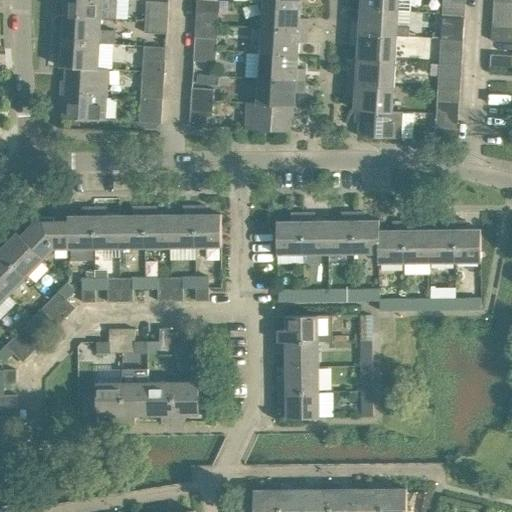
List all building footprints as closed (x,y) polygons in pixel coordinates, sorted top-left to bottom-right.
[(118,0),(57,0),(57,2),(65,2),(64,15),(101,18),(117,18),(118,0)] [(197,0),(197,10),(220,11),(220,0),(197,0)] [(399,10),(399,0),(361,0),(361,8),(399,10)] [(168,21),(169,2),(147,1),(146,20),(168,21)] [(301,17),(301,4),(263,2),(262,27),(308,30),(309,18),(301,17)] [(493,15),(511,16),(511,3),(494,3),(493,15)] [(352,21),(352,32),(398,35),(409,36),(409,25),(398,25),(399,10),(361,8),(361,21),(352,21)] [(101,28),(101,18),(64,15),(64,29),(56,28),(55,40),(100,43),(100,42),(116,43),(116,30),(101,28)] [(463,39),(464,17),(443,15),(442,32),(433,32),(433,37),(463,39)] [(511,27),(511,16),(493,15),(492,27),(511,27)] [(167,33),(168,21),(146,20),(145,32),(167,33)] [(307,42),(308,30),(262,27),(260,52),(298,55),(299,41),(307,42)] [(396,61),(398,35),(352,32),(351,44),(359,45),(358,58),(396,61)] [(196,36),(195,48),(217,49),(217,44),(218,37),(196,36)] [(462,50),(463,39),(433,37),(441,37),(440,49),(462,50)] [(98,67),(98,66),(100,43),(55,40),(54,52),(62,53),(61,67),(67,67),(67,66),(98,67)] [(195,48),(194,60),(216,61),(217,49),(195,48)] [(297,68),(298,55),(260,52),(259,78),(305,81),(306,68),(297,68)] [(511,54),(491,53),(490,66),(511,66),(511,54)] [(394,86),(396,61),(358,58),(357,71),(349,71),(349,83),(394,86)] [(165,72),(165,60),(143,59),(143,70),(165,72)] [(198,73),(218,74),(218,66),(199,65),(198,73)] [(109,67),(98,66),(98,67),(67,66),(67,67),(65,92),(107,94),(109,67)] [(142,82),(164,83),(165,72),(143,70),(142,82)] [(217,85),(218,74),(198,73),(198,83),(217,85)] [(461,89),(461,77),(439,77),(438,88),(461,89)] [(304,92),(305,81),(259,78),(257,102),(258,103),(290,104),(290,105),(295,106),(296,92),(304,92)] [(393,110),(394,86),(349,83),(348,95),(356,95),(355,109),(360,110),(360,109),(392,111),(393,110)] [(192,99),(213,100),(214,89),(193,87),(192,99)] [(460,101),(461,89),(438,88),(438,100),(460,101)] [(105,120),(107,94),(65,92),(63,118),(105,120)] [(162,123),(163,97),(141,96),(140,109),(140,121),(162,123)] [(192,99),(190,126),(211,127),(213,100),(192,99)] [(258,103),(257,102),(248,101),(246,129),(289,131),(290,105),(290,104),(258,103)] [(403,111),(393,110),(392,111),(360,109),(360,110),(359,135),(401,138),(403,111)] [(457,140),(458,128),(436,127),(435,139),(457,140)] [(171,246),(170,214),(157,214),(157,206),(145,207),(146,247),(171,246)] [(171,246),(196,246),(195,206),(183,206),(184,214),(170,214),(171,246)] [(196,246),(222,246),(222,214),(208,214),(207,206),(195,206),(196,246)] [(69,247),(95,247),(95,207),(83,207),(83,215),(69,215),(69,221),(69,247)] [(120,247),(120,215),(107,215),(107,207),(95,207),(95,247),(120,247)] [(120,247),(146,247),(145,207),(133,207),(133,215),(120,215),(120,247)] [(329,252),(329,220),(315,221),(315,212),(303,213),(304,253),(329,252)] [(329,252),(354,252),(354,212),(342,212),(342,220),(329,220),(329,252)] [(379,230),(380,230),(380,220),(366,220),(366,212),(354,212),(354,252),(379,252),(379,230)] [(278,253),(304,253),(303,213),(291,213),(291,221),(277,221),(278,253)] [(69,247),(69,221),(43,221),(39,217),(32,225),(54,248),(69,247)] [(379,262),(405,262),(405,221),(393,222),(393,230),(380,230),(379,230),(379,252),(379,262)] [(430,261),(430,229),(417,229),(417,221),(405,221),(405,262),(430,261)] [(430,261),(456,261),(455,221),(443,221),(443,229),(430,229),(430,261)] [(456,261),(482,261),(481,229),(467,229),(467,221),(455,221),(456,261)] [(44,258),(54,248),(32,225),(22,236),(44,258)] [(44,258),(22,236),(18,232),(0,250),(26,276),(44,258)] [(0,286),(8,295),(26,276),(0,250),(0,286)] [(159,300),(171,300),(171,276),(146,277),(146,288),(158,288),(159,300)] [(184,287),(196,287),(196,276),(171,276),(171,300),(184,300),(184,287)] [(210,300),(209,287),(209,276),(196,276),(196,287),(196,300),(210,300)] [(96,301),(96,289),(96,277),(83,277),(83,301),(96,301)] [(108,301),(121,301),(121,277),(96,277),(96,289),(108,288),(108,301)] [(134,288),(146,288),(146,277),(121,277),(121,301),(134,301),(134,288)] [(76,289),(68,281),(50,300),(67,316),(76,307),(67,298),(76,289)] [(0,302),(8,295),(0,286),(0,302)] [(330,300),(355,300),(355,288),(330,289),(330,300)] [(380,300),(380,298),(380,288),(355,288),(355,300),(380,300)] [(279,301),(304,301),(304,289),(279,290),(279,301)] [(304,301),(330,300),(330,289),(304,289),(304,301)] [(406,310),(431,310),(431,297),(406,298),(406,310)] [(431,310),(456,309),(456,297),(431,297),(431,310)] [(456,309),(482,309),(482,297),(456,297),(456,309)] [(380,310),(406,310),(406,298),(380,298),(380,300),(380,310)] [(58,325),(67,316),(50,300),(32,318),(40,326),(49,316),(58,325)] [(332,314),(286,315),(287,329),(279,329),(279,341),(319,341),(333,340),(332,314)] [(362,315),(361,315),(361,328),(373,328),(372,315),(362,315)] [(32,334),(40,326),(32,318),(14,337),(31,353),(41,343),(32,334)] [(198,340),(190,340),(186,340),(186,327),(173,328),(173,352),(198,351),(198,340)] [(98,352),(123,352),(123,328),(110,328),(110,341),(97,341),(98,352)] [(148,352),(148,340),(135,341),(135,328),(123,328),(123,352),(148,352)] [(148,352),(173,352),(173,328),(160,328),(160,340),(148,340),(148,352)] [(23,361),(31,353),(14,337),(0,350),(0,356),(5,362),(14,352),(23,361)] [(287,366),(319,366),(319,341),(279,341),(279,353),(287,353),(287,366)] [(373,352),(362,352),(362,354),(362,365),(373,365),(373,357),(373,352)] [(373,365),(362,365),(362,378),(373,378),(373,365)] [(279,391),(320,391),(319,366),(287,366),(287,379),(279,379),(279,391)] [(0,382),(5,382),(17,382),(17,369),(0,369),(0,382)] [(148,369),(123,369),(123,382),(124,423),(135,423),(135,414),(149,414),(148,382),(148,369)] [(174,422),(186,422),(186,414),(200,414),(200,381),(173,382),(174,422)] [(17,394),(5,395),(5,382),(0,382),(0,407),(17,407),(17,394)] [(112,423),(123,423),(123,382),(97,383),(97,415),(111,415),(112,423)] [(162,422),(174,422),(173,382),(148,382),(149,414),(162,414),(162,422)] [(320,417),(320,397),(320,391),(279,391),(279,403),(288,403),(288,417),(320,417)] [(374,402),(362,403),(363,416),(374,416),(374,415),(374,402)] [(0,432),(5,433),(5,424),(5,420),(18,420),(17,407),(0,407),(0,432)] [(5,445),(5,441),(5,433),(0,432),(0,458),(18,458),(18,445),(5,445)] [(331,511),(356,511),(356,488),(331,489),(331,511)] [(356,511),(381,511),(381,488),(356,488),(356,511)] [(407,511),(408,509),(407,488),(381,488),(381,511),(407,511)] [(254,511),(280,511),(280,489),(254,490),(254,511)] [(280,511),(305,511),(306,489),(280,489),(280,511)] [(305,511),(331,511),(331,489),(306,489),(305,511)]
